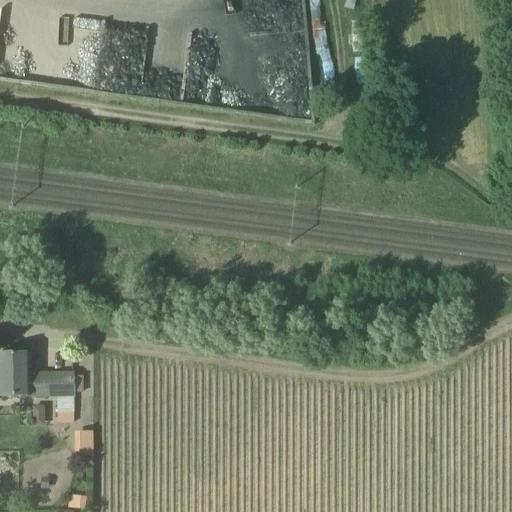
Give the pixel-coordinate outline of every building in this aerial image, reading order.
[(251,33),(286,33),(287,76),(304,76),(303,5),(285,6),(286,21),(282,21),(282,11),(251,12),(251,33)] [(43,34),(1,26),(0,32),(0,41),(41,49),(43,34)] [(30,376),(29,355),(0,355),(0,396),(59,396),(75,395),(80,395),(80,375),(30,376)] [(35,425),(46,424),(45,407),(33,407),(35,425)] [(92,432),(79,433),(80,458),(93,457),(92,432)]
